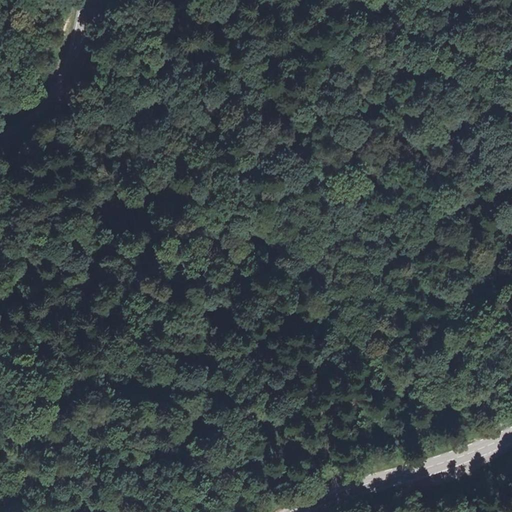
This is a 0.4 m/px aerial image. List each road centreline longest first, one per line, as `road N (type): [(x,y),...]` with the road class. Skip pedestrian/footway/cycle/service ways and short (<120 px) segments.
road 1 (secondary): [(290,511),(511,435)]
road 2 (secondary): [(95,0),(91,42),(68,78),(36,111),(0,131)]
